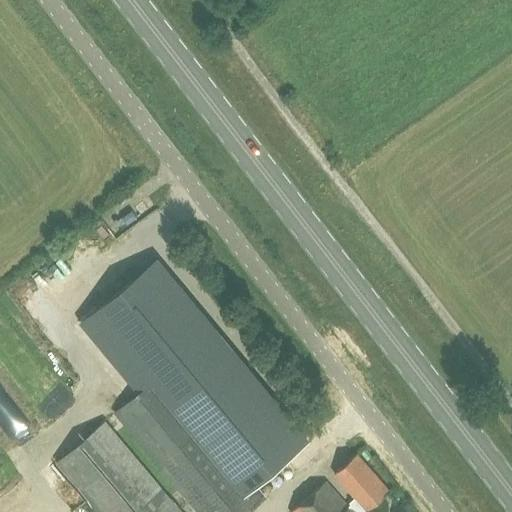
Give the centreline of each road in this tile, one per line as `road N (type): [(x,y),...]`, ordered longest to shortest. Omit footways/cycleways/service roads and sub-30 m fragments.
road 1 (unclassified): [(448,511),(50,0)]
road 2 (primary): [(511,494),(129,0)]
road 3 (unclassified): [(511,398),(201,0)]
